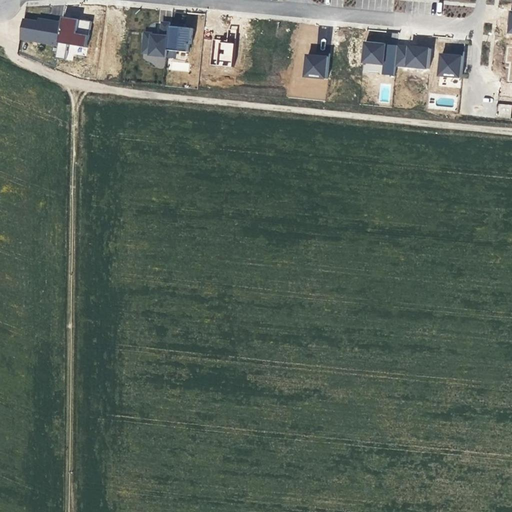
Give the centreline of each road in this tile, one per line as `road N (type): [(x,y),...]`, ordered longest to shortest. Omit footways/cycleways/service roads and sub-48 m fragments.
road 1 (track): [(0,10),(9,53),(74,86),(69,511)]
road 2 (track): [(511,132),(74,86),(0,55)]
road 3 (residential): [(478,26),(295,10)]
